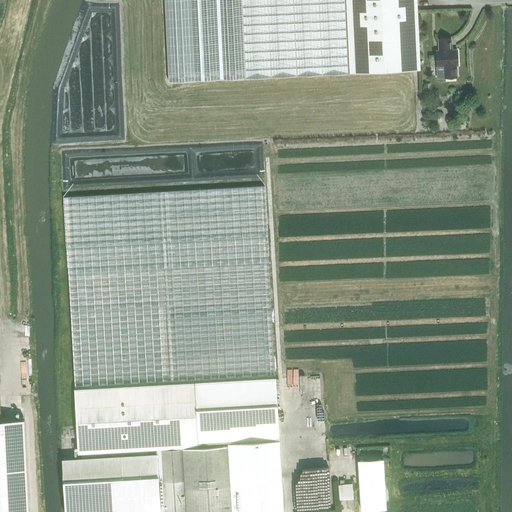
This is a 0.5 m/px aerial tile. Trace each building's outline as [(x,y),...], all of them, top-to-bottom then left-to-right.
[(350,73),(346,0),(164,0),(169,81),(231,78),(350,73)] [(346,0),(350,73),(420,69),(416,0),(346,0)] [(450,46),(451,46),(450,38),(438,38),(439,50),(436,50),(437,66),(448,65),(449,67),(451,68),(453,68),(455,66),(456,65),(458,65),(457,49),(450,50),(450,46)] [(67,248),(75,389),(195,382),(275,377),(267,236),(265,185),(64,194),(67,248)] [(275,377),(195,382),(195,395),(198,443),(279,438),(276,377),(275,377)] [(74,389),(78,453),(82,453),(156,449),(190,448),(198,447),(198,443),(195,395),(195,382),(75,389),(74,389)] [(0,420),(0,511),(28,511),(26,465),(24,419),(0,420)] [(283,511),(280,442),(229,446),(232,511),(283,511)] [(190,448),(156,449),(158,482),(187,481),(188,511),(232,511),(229,446),(190,449),(190,448)] [(156,449),(82,453),(82,457),(62,458),(65,511),(159,511),(158,482),(156,449)] [(386,508),(383,458),(358,460),(362,510),(386,508)] [(188,511),(187,481),(158,482),(159,511),(188,511)]
